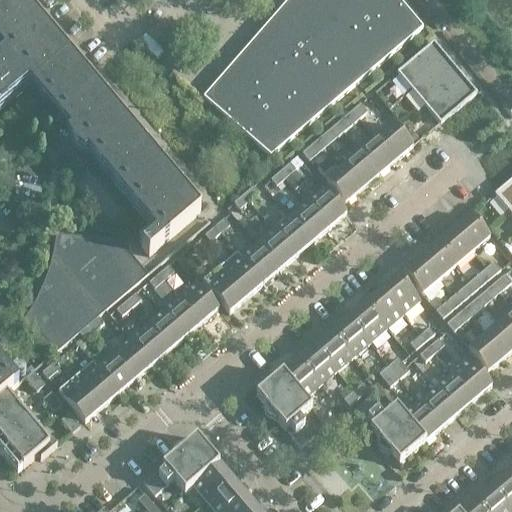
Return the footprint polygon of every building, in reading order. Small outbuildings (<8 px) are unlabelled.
[(0,0),(0,455),(3,459),(17,476),(37,459),(41,463),(58,449),(40,428),(26,411),(11,394),(19,388),(0,365),(0,111),(29,87),(138,217),(157,239),(142,251),(149,258),(198,217),(200,215),(32,15),(24,6),(19,0),(0,0)] [(270,159),(392,56),(423,31),(396,0),(290,0),(203,101),(270,159)] [(434,44),(397,76),(412,93),(449,62),(434,44)] [(449,62),(412,93),(426,110),(463,78),(449,62)] [(463,78),(426,110),(440,127),(477,95),(463,78)] [(360,107),(352,114),(359,122),(367,115),(360,107)] [(336,128),(343,136),(359,122),(352,114),(336,128)] [(376,142),(395,165),(413,150),(393,127),(376,142)] [(336,128),(319,142),(326,150),(343,136),(336,128)] [(302,156),(309,164),(326,150),(319,142),(302,156)] [(359,156),(379,179),(395,165),(376,142),(359,156)] [(343,170),(362,193),(379,179),(359,156),(343,170)] [(297,160),(290,166),(296,173),(303,167),(297,160)] [(280,175),(286,181),(296,173),(290,166),(280,175)] [(326,184),(345,207),(362,193),(343,170),(326,184)] [(280,175),(271,183),(276,189),(286,181),(280,175)] [(511,182),(494,198),(509,215),(511,212),(511,182)] [(243,198),(249,205),(259,196),(253,190),(243,198)] [(346,218),(324,191),(307,206),(329,232),(346,218)] [(243,198),(234,206),(239,213),(249,205),(243,198)] [(329,232),(307,206),(290,220),(312,246),(329,232)] [(61,212),(60,222),(62,223),(64,224),(64,227),(75,228),(73,220),(68,214),(61,212)] [(49,226),(50,217),(40,216),(40,226),(49,226)] [(470,218),(453,233),(472,256),(490,241),(470,218)] [(312,246),(290,220),(274,234),(296,260),(312,246)] [(214,230),(220,237),(230,229),(224,222),(214,230)] [(214,230),(205,238),(210,245),(220,237),(214,230)] [(436,247),(456,270),(472,256),(453,233),(436,247)] [(296,260),(274,234),(257,248),(279,274),(296,260)] [(89,328),(98,320),(148,278),(118,243),(57,238),(56,248),(54,258),(51,268),(48,278),(44,288),(40,297),(35,307),(30,316),(24,324),(53,358),(79,336),(89,328)] [(436,247),(420,261),(439,284),(456,270),(436,247)] [(257,248),(242,261),(241,262),(263,288),(279,274),(257,248)] [(241,262),(242,261),(237,255),(202,285),(229,317),(263,288),(241,262)] [(403,275),(422,298),(439,284),(420,261),(403,275)] [(480,279),(486,286),(501,273),(495,266),(480,279)] [(159,277),(164,284),(174,276),(168,269),(159,277)] [(164,284),(159,277),(149,285),(155,292),(154,293),(161,302),(171,293),(163,285),(164,284)] [(490,290),(496,297),(510,285),(504,278),(490,290)] [(381,293),(403,320),(420,305),(398,279),(381,293)] [(466,291),(472,298),(486,286),(480,279),(466,291)] [(179,301),(201,328),(218,313),(196,287),(179,301)] [(481,310),(496,297),(490,290),(475,303),(481,310)] [(451,303),(457,310),(472,298),(466,291),(451,303)] [(364,307),(386,334),(403,320),(381,293),(364,307)] [(126,305),(131,312),(141,303),(135,297),(126,305)] [(162,315),(185,342),(201,328),(179,301),(162,315)] [(457,310),(451,303),(437,316),(443,323),(457,310)] [(467,322),(481,310),(475,303),(461,315),(467,322)] [(131,312),(126,305),(116,313),(122,320),(131,312)] [(348,321),(370,348),(386,334),(364,307),(348,321)] [(437,325),(423,309),(417,314),(431,330),(437,325)] [(146,329),(168,356),(185,342),(162,315),(146,329)] [(452,334),(467,322),(461,315),(446,327),(452,334)] [(511,315),(502,324),(511,336),(511,315)] [(104,327),(98,320),(89,328),(94,335),(104,327)] [(331,335),(353,362),(370,348),(348,321),(331,335)] [(485,338),(505,361),(511,354),(511,336),(502,324),(485,338)] [(89,328),(79,336),(85,343),(94,335),(89,328)] [(129,343),(152,370),(168,356),(146,329),(129,343)] [(419,339),(425,346),(435,337),(429,330),(419,339)] [(315,349),(337,376),(353,362),(331,335),(315,349)] [(485,338),(468,353),(487,376),(505,361),(485,338)] [(415,354),(425,346),(419,339),(409,347),(415,354)] [(429,350),(435,357),(445,349),(439,342),(429,350)] [(113,357),(135,383),(152,370),(129,343),(113,357)] [(298,363),(320,390),(337,376),(315,349),(298,363)] [(435,357),(429,350),(419,359),(425,366),(435,357)] [(96,371),(119,397),(135,383),(113,357),(97,370),(96,371)] [(394,376),(404,368),(398,361),(388,369),(394,376)] [(282,377),(304,404),(320,390),(298,363),(282,377)] [(491,390),(487,384),(469,363),(452,378),(474,404),(491,390)] [(58,394),(85,426),(119,397),(96,371),(97,370),(93,365),(58,394)] [(58,374),(52,367),(42,375),(48,382),(58,374)] [(394,376),(400,383),(410,374),(404,368),(394,376)] [(394,376),(388,369),(378,378),(384,385),(394,376)] [(45,388),(34,375),(25,382),(37,395),(45,388)] [(394,376),(384,385),(389,391),(400,383),(394,376)] [(306,427),(300,421),(311,412),(304,404),(282,377),(256,399),(285,433),(289,430),(295,437),(306,427)] [(452,378),(435,392),(458,418),(474,404),(452,378)] [(353,395),(359,402),(368,393),(363,387),(353,395)] [(419,406),(441,432),(458,418),(435,392),(419,406)] [(62,409),(51,395),(43,402),(54,416),(62,409)] [(349,410),(359,402),(353,395),(343,403),(349,410)] [(353,414),(359,420),(374,407),(369,401),(353,414)] [(402,420),(425,446),(441,432),(419,406),(402,420)] [(364,426),(368,423),(379,414),(374,407),(359,420),(364,426)] [(374,430),(370,433),(399,468),(425,446),(402,420),(395,411),(385,420),(379,414),(368,423),(374,430)] [(326,430),(336,421),(330,415),(320,423),(326,430)] [(72,437),(80,430),(69,417),(61,423),(72,437)] [(296,446),(311,433),(306,427),(295,437),(291,440),(296,446)] [(300,451),(314,440),(315,438),(311,433),(296,446),(300,451)] [(186,494),(192,489),(218,466),(197,441),(162,470),(166,474),(159,480),(168,491),(177,483),(186,494)] [(232,483),(218,466),(192,489),(206,505),(232,483)] [(156,476),(149,481),(162,496),(168,491),(159,480),(156,476)] [(490,490),(509,511),(511,511),(511,482),(506,476),(490,490)] [(149,481),(143,487),(156,501),(162,496),(149,481)] [(206,505),(212,511),(231,511),(246,499),(232,483),(206,505)] [(473,504),(480,511),(509,511),(490,490),(473,504)] [(145,511),(152,506),(144,496),(137,502),(145,511)] [(257,511),(246,499),(231,511),(257,511)]
